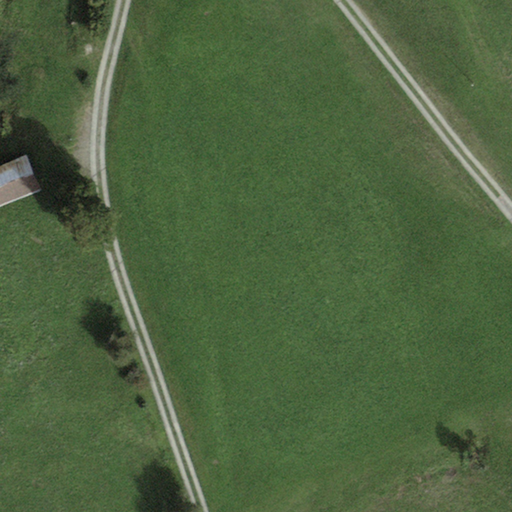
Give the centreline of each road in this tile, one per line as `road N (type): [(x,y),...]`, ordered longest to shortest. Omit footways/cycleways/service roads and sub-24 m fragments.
road 1 (track): [(125,0),(100,109),(106,227),(203,511)]
road 2 (unclassified): [(511,213),(344,0)]
